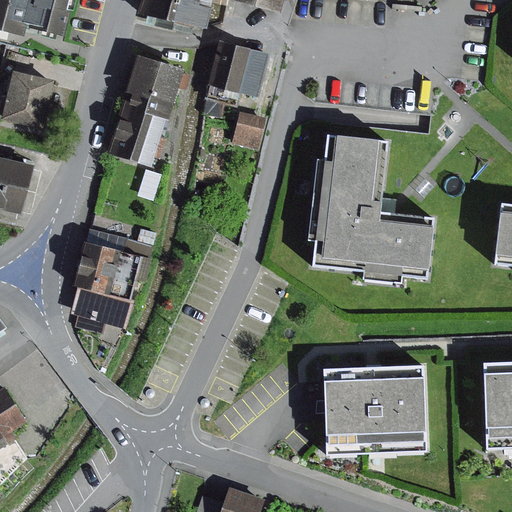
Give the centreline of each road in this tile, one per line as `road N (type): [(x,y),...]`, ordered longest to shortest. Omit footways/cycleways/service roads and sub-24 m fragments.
road 1 (residential): [(165,441),(248,268),(303,47),(414,55),(472,0)]
road 2 (residential): [(23,272),(76,165),(125,0)]
road 3 (residential): [(165,441),(369,511)]
road 4 (residential): [(48,326),(73,368),(144,445)]
